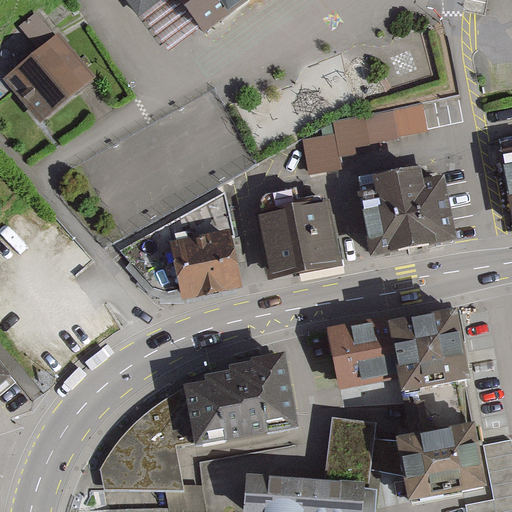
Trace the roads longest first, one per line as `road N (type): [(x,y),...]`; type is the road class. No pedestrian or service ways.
road 1 (residential): [(167,344),(50,194),(55,167),(255,52),(375,0)]
road 2 (primary): [(491,267),(223,324),(167,344)]
road 3 (residential): [(454,0),(491,267)]
road 4 (primary): [(167,344),(98,390),(49,456)]
